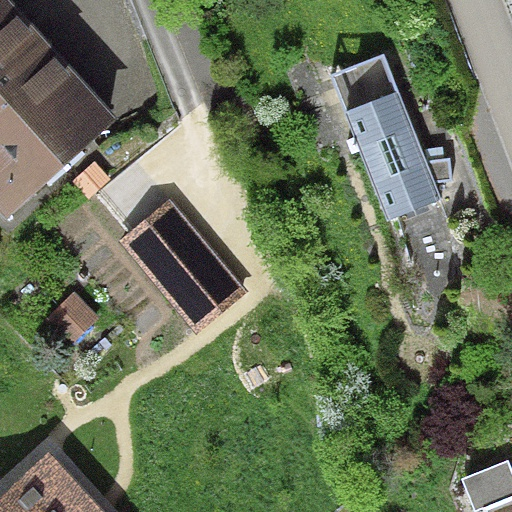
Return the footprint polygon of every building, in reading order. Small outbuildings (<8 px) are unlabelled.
[(5,0),(0,0),(0,215),(4,219),(115,118),(5,0)] [(384,54),(330,75),(388,221),(442,200),(384,54)] [(262,120),(252,100),(238,107),(248,127),(262,120)] [(111,179),(95,162),(74,181),(91,198),(111,179)] [(249,294),(170,197),(119,239),(198,336),(249,294)] [(74,292),(48,317),(74,344),(101,319),(74,292)] [(102,511),(48,452),(0,496),(0,511),(102,511)] [(511,497),(511,465),(510,460),(463,478),(476,511),(485,508),(511,497)] [(511,511),(511,497),(485,508),(486,511),(511,511)]
